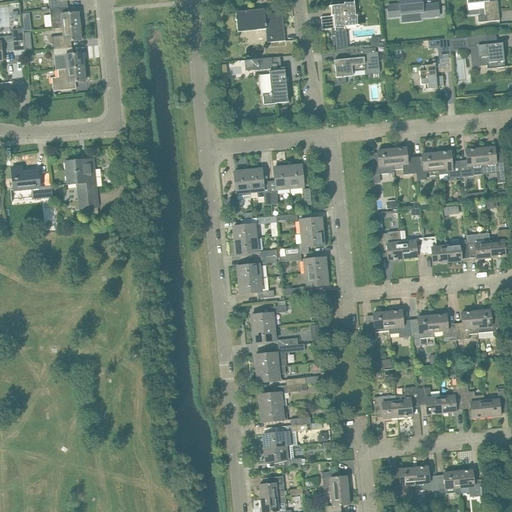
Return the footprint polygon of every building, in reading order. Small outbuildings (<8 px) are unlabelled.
[(48,0),(49,9),(64,8),(63,1),(74,0),(48,0)] [(321,31),(334,29),(335,32),(345,31),(345,27),(359,26),(358,16),(355,16),(354,0),(354,4),(344,4),(344,2),(344,5),(329,6),(329,7),(332,6),(332,15),(330,15),(330,16),(320,17),(320,18),(321,18),(322,30),(321,30),(321,31)] [(439,16),(438,14),(437,4),(422,6),(421,0),(399,0),(400,12),(420,10),(421,18),(439,16)] [(478,23),(486,22),(500,21),(498,1),(489,1),(488,0),(466,0),(467,4),(484,3),(485,15),(477,16),(478,23)] [(64,14),(64,8),(49,9),(51,29),(62,28),(79,27),(78,13),(64,14)] [(267,43),(275,42),(285,41),(284,29),(281,29),(280,14),(282,13),(264,15),(264,9),(235,12),(236,18),(235,18),(235,21),(236,21),(238,32),(247,31),(265,29),(267,43)] [(79,27),(62,28),(63,36),(50,37),(49,39),(49,43),(51,44),(53,44),(53,50),(68,48),(67,42),(81,41),(79,27)] [(12,36),(0,37),(0,60),(2,60),(1,53),(25,50),(23,35),(12,36)] [(504,67),(502,44),(486,46),(485,36),(461,38),(462,48),(474,47),(475,58),(480,57),(480,66),(488,65),(488,69),(504,67)] [(68,48),(53,50),(55,63),(66,62),(66,69),(83,68),(82,54),(69,55),(68,48)] [(350,59),(334,61),(336,78),(353,76),(352,72),(365,71),(365,75),(372,74),(379,74),(379,69),(377,52),(363,53),(363,48),(349,49),(350,59)] [(423,71),(419,72),(420,79),(421,85),(425,84),(425,90),(437,89),(437,87),(444,86),(443,76),(436,77),(436,73),(449,71),(452,71),(451,58),(450,53),(439,54),(440,59),(432,60),(433,65),(423,66),(423,71)] [(247,69),(255,68),(255,71),(273,69),(272,58),(246,60),(247,69)] [(58,70),(59,77),(53,78),(54,91),(72,90),(71,83),(85,81),(83,68),(66,69),(58,70)] [(264,105),(288,102),(285,70),(269,72),(271,93),(263,94),(264,105)] [(479,149),(481,168),(482,175),(487,175),(486,165),(495,164),(495,166),(504,165),(502,152),(495,153),(494,147),(479,149)] [(406,148),(391,150),(393,170),(402,170),(403,176),(416,174),(414,161),(407,162),(406,148)] [(481,168),(479,149),(465,151),(467,164),(459,165),(460,178),(473,177),(472,166),(480,165),(480,168),(481,168)] [(393,170),(391,150),(377,151),(378,157),(370,157),(371,170),(372,174),(379,174),(381,175),(387,174),(389,173),(393,172),(393,170)] [(450,152),(436,154),(438,172),(438,175),(447,174),(448,179),(460,178),(459,165),(452,166),(450,152)] [(422,160),(414,161),(416,174),(424,174),(423,171),(432,171),(433,173),(438,172),(436,154),(422,155),(422,160)] [(98,207),(94,170),(93,160),(65,162),(67,185),(77,184),(79,209),(98,207)] [(301,167),(288,169),(290,189),(303,187),(301,166),(301,167)] [(38,172),(37,172),(22,173),(21,167),(11,168),(13,191),(31,190),(32,200),(52,198),(51,186),(39,187),(38,172)] [(290,189),(288,169),(274,170),(274,169),(273,169),(276,190),(290,189)] [(261,171),(248,173),(250,193),(264,191),(261,170),(261,171)] [(250,193),(248,173),(234,174),(234,172),(234,173),(236,194),(237,196),(230,197),(232,213),(238,212),(237,200),(250,199),(250,193)] [(310,189),(303,190),(305,206),(311,205),(310,189)] [(386,201),(386,208),(395,208),(394,200),(386,201)] [(487,202),(487,210),(497,210),(497,202),(487,202)] [(300,234),(321,232),(319,219),(321,219),(321,218),(299,220),(300,234)] [(236,240),(256,238),(254,225),(233,227),(233,228),(235,227),(236,240)] [(402,259),(400,240),(399,240),(398,230),(387,231),(387,234),(378,235),(379,248),(387,247),(388,260),(402,259)] [(489,239),(491,258),(505,257),(504,243),(511,243),(510,230),(497,231),(498,241),(490,242),(490,239),(489,239)] [(321,232),(300,234),(301,244),(300,244),(297,249),(284,250),(284,256),(300,254),(308,254),(308,248),(324,246),(324,245),(322,245),(321,232)] [(491,258),(489,239),(488,233),(466,235),(467,241),(467,247),(475,246),(476,260),(491,258)] [(435,237),(422,238),(423,251),(431,251),(433,264),(447,263),(445,244),(444,244),(445,246),(436,247),(435,237)] [(256,238),(236,240),(237,254),(236,254),(236,255),(257,253),(256,238)] [(423,251),(422,238),(414,239),(414,242),(405,243),(405,240),(400,240),(402,259),(417,258),(416,252),(423,251)] [(450,243),(445,244),(447,263),(461,261),(460,248),(467,247),(467,241),(459,242),(459,245),(450,246),(450,243)] [(305,274),(325,272),(323,259),(325,259),(325,258),(303,260),(305,274)] [(240,280),(260,278),(258,264),(237,267),(239,267),(240,280)] [(325,272),(305,274),(306,288),(328,286),(328,285),(326,285),(325,272)] [(260,278),(240,280),(241,294),(240,294),(261,292),(260,278)] [(283,289),(284,296),(304,294),(304,287),(283,289)] [(284,296),(283,289),(264,291),(264,298),(284,296)] [(411,337),(410,324),(403,325),(401,311),(387,313),(389,331),(389,334),(398,334),(399,338),(411,337)] [(490,311),(476,312),(477,330),(499,328),(498,315),(490,316),(490,311)] [(462,327),(455,328),(456,340),(469,339),(468,334),(478,333),(477,330),(476,312),(461,313),(462,327)] [(254,329),(274,327),(272,313),(251,315),(251,316),(253,316),(254,329)] [(389,331),(387,313),(373,314),(373,319),(366,320),(367,333),(368,341),(376,340),(375,330),(384,329),(384,332),(389,331)] [(446,315),(432,316),(433,332),(442,331),(443,342),(456,340),(455,328),(447,328),(446,315)] [(418,323),(410,324),(411,337),(419,336),(420,339),(434,338),(433,332),(432,316),(417,318),(418,323)] [(317,324),(309,325),(310,340),(318,339),(317,324)] [(274,327),(254,329),(255,342),(254,343),(275,341),(274,327)] [(294,345),(278,347),(279,353),(255,355),(255,356),(256,356),(258,369),(278,367),(277,366),(285,366),(284,352),(295,351),(294,345)] [(278,367),(258,369),(259,382),(258,382),(258,383),(282,381),(281,375),(286,374),(285,366),(277,366),(278,367)] [(303,391),(302,384),(286,386),(287,392),(303,391)] [(418,402),(417,389),(416,387),(404,388),(405,395),(395,396),(398,418),(412,416),(410,403),(418,402)] [(430,388),(417,389),(418,402),(426,401),(427,415),(441,413),(440,398),(431,399),(430,388)] [(485,398),(485,401),(487,417),(500,416),(500,410),(507,410),(505,389),(497,389),(498,397),(485,398)] [(475,392),(461,393),(463,406),(470,405),(471,419),(487,417),(485,401),(476,402),(475,392)] [(262,408),(281,406),(281,399),(285,399),(284,393),(259,395),(259,396),(260,396),(262,408)] [(463,406),(461,393),(440,395),(440,398),(441,413),(455,412),(455,407),(463,406)] [(398,418),(395,396),(373,398),(375,414),(383,414),(383,419),(398,418)] [(284,406),(281,406),(262,408),(263,422),(261,422),(262,423),(287,420),(287,413),(285,413),(284,406)] [(292,426),(311,424),(311,418),(291,420),(292,426)] [(279,427),(280,433),(263,435),(263,436),(264,435),(266,448),(285,446),(284,433),(312,430),(311,424),(292,426),(279,427)] [(326,433),(318,434),(319,443),(327,442),(326,433)] [(285,446),(266,448),(267,462),(265,462),(266,463),(287,461),(285,446)] [(301,459),(287,461),(288,469),(302,467),(301,459)] [(438,493),(437,480),(429,480),(427,467),(414,468),(415,487),(416,491),(425,490),(425,494),(438,493)] [(415,487),(414,468),(399,470),(399,475),(392,476),(393,489),(415,487)] [(458,472),(460,488),(468,487),(469,498),(482,496),(481,483),(473,484),(472,471),(458,472)] [(324,493),(348,491),(347,477),(338,478),(337,472),(322,473),(322,479),(329,479),(330,487),(323,487),(324,493)] [(460,488),(458,472),(443,473),(444,479),(437,480),(438,493),(438,496),(447,495),(446,494),(455,493),(455,495),(460,494),(460,488)] [(284,491),(277,491),(276,485),(283,484),(283,483),(283,477),(277,477),(267,478),(268,484),(259,485),(260,499),(284,497),(284,491)] [(349,505),(348,491),(324,493),(324,499),(331,498),(332,506),(325,507),(325,511),(330,511),(341,511),(340,506),(349,505)] [(285,511),(286,511),(279,511),(278,504),(285,503),(284,497),(260,499),(261,511),(285,511)]
